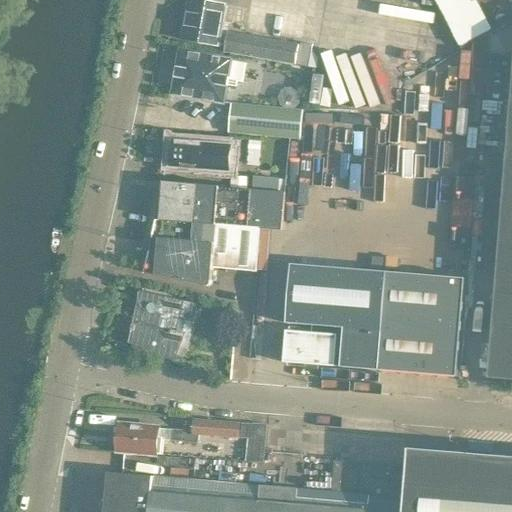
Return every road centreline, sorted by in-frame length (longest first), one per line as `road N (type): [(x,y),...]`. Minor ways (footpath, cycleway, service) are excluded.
road 1 (unclassified): [(64,361),(215,394),(511,423)]
road 2 (unclassified): [(64,361),(141,0)]
road 3 (unclassified): [(35,511),(64,361)]
